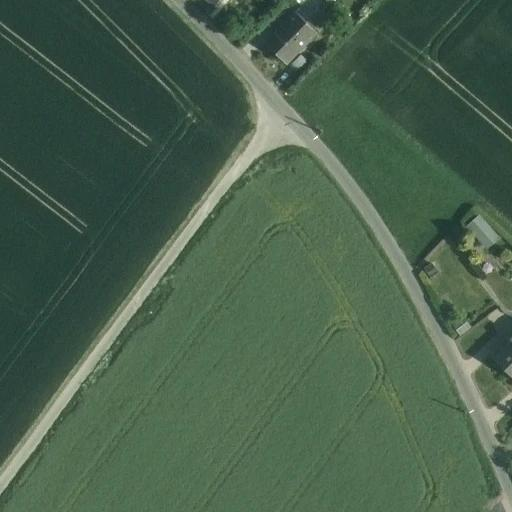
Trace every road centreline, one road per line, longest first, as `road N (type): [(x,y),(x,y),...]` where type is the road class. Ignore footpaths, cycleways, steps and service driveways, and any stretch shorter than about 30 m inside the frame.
road 1 (unclassified): [(285,105),(0,482)]
road 2 (unclassified): [(285,105),(354,191),(448,342),(511,491)]
road 3 (unclassified): [(180,0),(285,105)]
